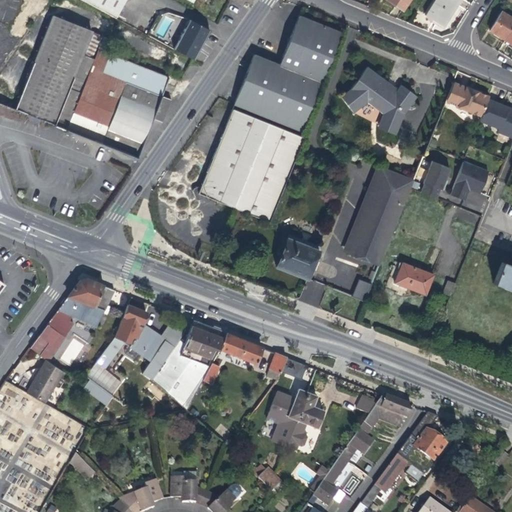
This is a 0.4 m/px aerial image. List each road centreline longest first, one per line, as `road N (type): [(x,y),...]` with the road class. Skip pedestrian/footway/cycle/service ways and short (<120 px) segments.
road 1 (primary): [(84,249),(511,415)]
road 2 (residential): [(84,249),(266,0)]
road 3 (residential): [(84,249),(0,376)]
road 4 (residential): [(450,50),(327,0)]
